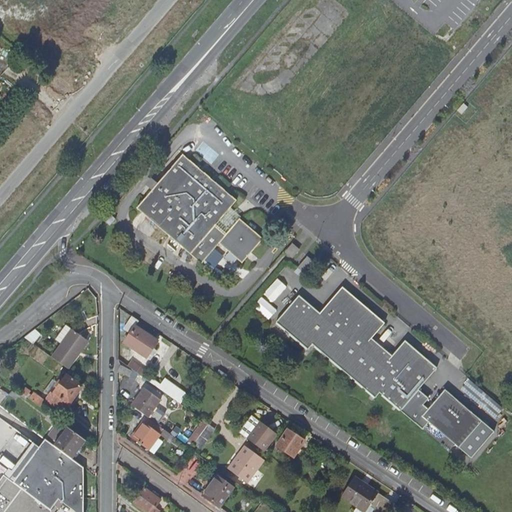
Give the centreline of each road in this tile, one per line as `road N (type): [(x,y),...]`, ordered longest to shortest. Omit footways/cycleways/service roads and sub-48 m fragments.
road 1 (residential): [(108,290),(439,511)]
road 2 (primary): [(228,28),(0,280)]
road 3 (unclassified): [(168,0),(0,197)]
road 4 (primary): [(63,226),(228,28)]
road 5 (residential): [(107,445),(108,290)]
